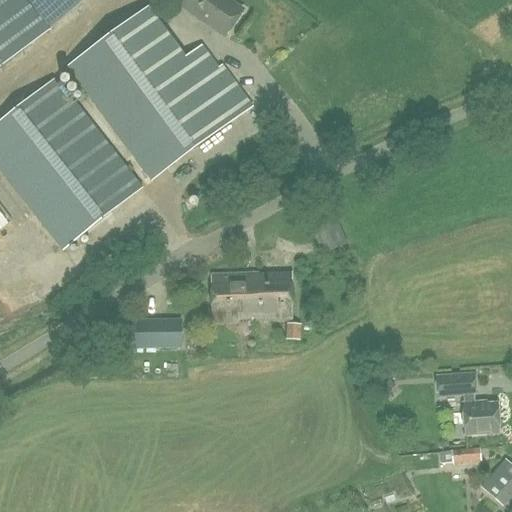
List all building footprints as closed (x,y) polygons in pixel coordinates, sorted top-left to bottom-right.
[(0,0),(0,65),(43,32),(83,0),(0,0)] [(223,35),(242,9),(229,0),(184,0),(181,5),(223,35)] [(68,68),(154,178),(250,103),(220,64),(217,67),(199,44),(181,58),(143,10),(68,68)] [(140,188),(54,79),(0,122),(0,166),(65,248),(140,188)] [(0,225),(9,218),(0,205),(0,225)] [(320,240),(341,231),(333,213),(312,223),(320,240)] [(248,273),(250,317),(250,319),(291,319),(291,271),(248,273)] [(237,317),(250,317),(248,273),(210,274),(212,321),(237,320),(237,317)] [(132,348),(180,347),(179,319),(131,320),(132,348)] [(300,340),(300,323),(286,323),(284,339),(300,340)] [(473,401),(473,393),(474,393),(472,372),(435,375),(437,396),(462,394),(463,402),(462,402),(465,433),(498,430),(495,402),(486,403),(486,400),(473,401)] [(453,464),(480,461),(479,449),(452,452),(453,464)] [(499,501),(511,486),(511,465),(505,459),(481,486),(499,501)]
